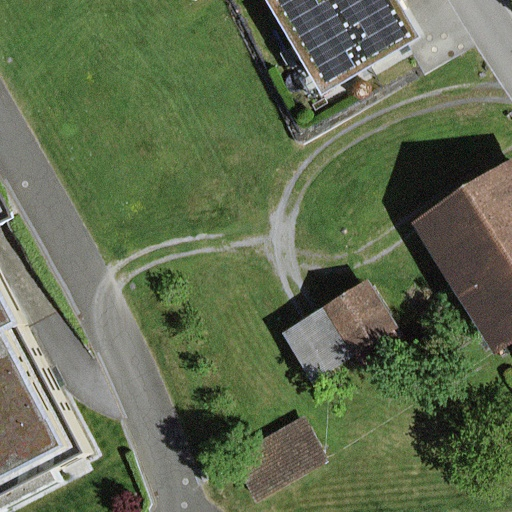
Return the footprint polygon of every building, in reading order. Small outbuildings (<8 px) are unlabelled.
[(423,38),(401,0),(268,0),(302,58),(292,64),(314,101),(423,38)] [(511,161),(413,220),(495,357),(511,347),(511,161)] [(0,511),(3,511),(62,483),(55,470),(86,454),(21,328),(27,325),(0,272),(0,511)] [(368,280),(282,334),(313,385),(359,357),(369,375),(411,349),(368,280)] [(330,465),(304,418),(232,457),(258,504),(330,465)]
